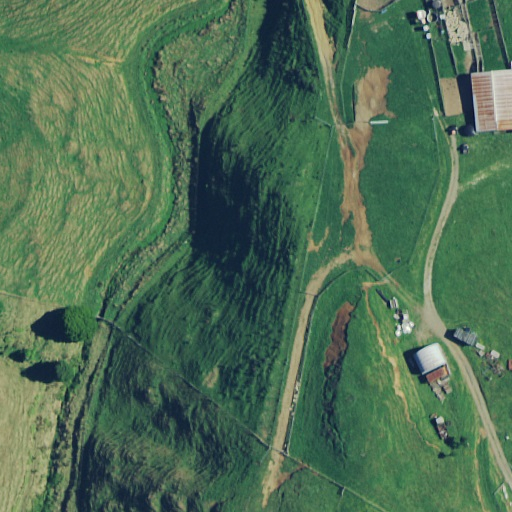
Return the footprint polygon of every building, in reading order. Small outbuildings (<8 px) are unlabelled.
[(427,0),(428,9),(419,10),(421,20),(423,20),(424,25),(436,23),(437,30),(441,29),(442,34),(447,33),(441,0),(427,0)] [(511,129),(511,71),(475,74),(479,132),(511,129)] [(485,336),(462,325),(457,337),(480,348),(485,336)] [(446,363),(438,344),(416,354),(425,372),(446,363)] [(447,376),(444,368),(427,376),(431,383),(447,376)]
